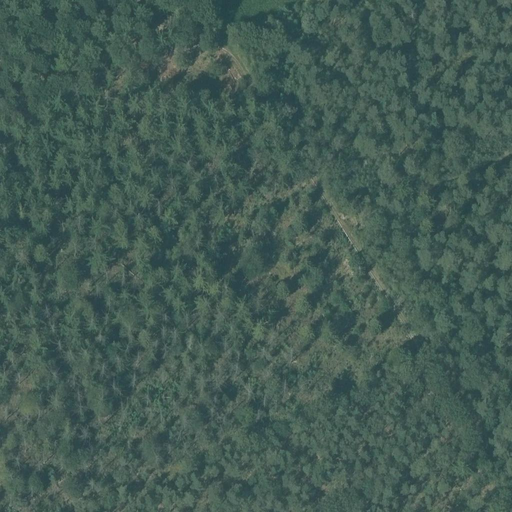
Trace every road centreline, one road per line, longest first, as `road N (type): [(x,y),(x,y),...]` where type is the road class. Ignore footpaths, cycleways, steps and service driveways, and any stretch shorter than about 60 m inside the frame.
road 1 (track): [(199,0),(511,488)]
road 2 (track): [(0,137),(227,46)]
road 3 (track): [(511,153),(341,224)]
road 4 (track): [(65,111),(9,0)]
